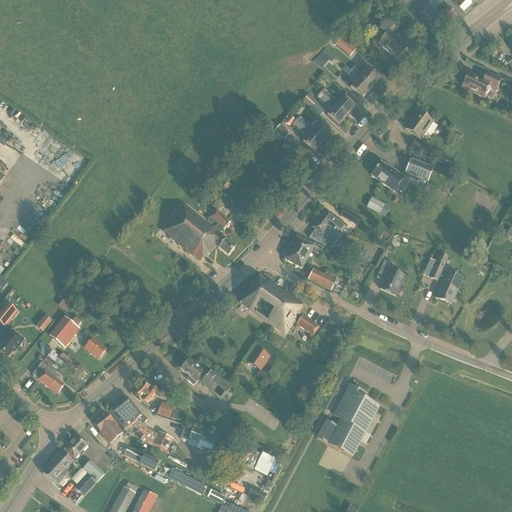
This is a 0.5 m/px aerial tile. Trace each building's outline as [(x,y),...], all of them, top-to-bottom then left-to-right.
[(430,0),(426,5),(434,13),(445,0),(430,0)] [(420,12),(426,18),(432,12),(425,6),(420,12)] [(441,16),(435,22),(444,32),(458,18),(448,9),(446,8),(444,10),(441,6),(436,11),(441,16)] [(400,26),(388,16),(377,29),(386,37),(379,44),(397,60),(408,48),(392,35),(400,26)] [(344,34),(348,38),(353,33),(349,29),(344,34)] [(348,41),(357,49),(362,44),(353,36),(348,41)] [(336,45),(350,58),(356,51),(342,38),(336,45)] [(322,54),(332,63),(336,59),(326,49),(322,54)] [(342,70),(348,76),(351,72),(345,67),(342,70)] [(360,73),(354,68),(351,72),(371,90),(380,80),(368,69),(361,76),(359,74),(360,73)] [(287,83),(299,91),(306,81),(294,72),(287,83)] [(351,72),(348,76),(353,80),(354,79),(357,82),(350,89),(362,99),(371,90),(351,72)] [(490,88),(497,92),(502,80),(489,74),(485,81),(471,74),(464,89),(485,99),(490,88)] [(339,103),(323,90),(320,94),(329,102),(335,107),(346,117),(354,108),(343,98),(339,103)] [(325,106),(329,102),(320,94),(316,97),(325,106)] [(316,104),(307,96),(303,101),(312,109),(316,104)] [(0,150),(73,183),(84,158),(80,157),(82,154),(24,128),(29,118),(0,104),(0,150)] [(293,112),(298,116),(304,110),(299,106),(293,112)] [(346,117),(335,107),(327,116),(338,126),(346,117)] [(431,136),(437,127),(432,124),(432,123),(418,113),(405,130),(420,141),(426,132),(431,136)] [(285,123),(289,127),(294,121),(290,117),(285,123)] [(296,121),(305,128),(308,125),(299,117),(296,121)] [(305,128),(296,121),(292,125),(308,138),(303,143),(314,153),(322,144),(317,139),(311,134),(305,128)] [(330,135),(319,125),(311,134),(317,139),(322,144),(330,135)] [(285,139),(290,135),(280,126),(276,132),(277,132),(273,136),(279,141),(283,137),(285,139)] [(432,152),(432,151),(428,148),(427,149),(415,142),(410,150),(427,159),(428,158),(434,161),(434,160),(442,165),(443,164),(454,170),(456,166),(445,160),(447,157),(439,152),(438,155),(432,152)] [(411,161),(406,173),(428,182),(433,169),(411,161)] [(381,164),(371,177),(394,193),(404,178),(393,170),(392,171),(381,164)] [(382,217),(387,208),(368,199),(364,208),(382,217)] [(183,205),(162,232),(201,263),(207,255),(208,256),(216,247),(228,257),(235,249),(222,239),(223,238),(218,234),(222,229),(223,230),(226,227),(227,228),(230,226),(228,224),(230,222),(215,210),(209,218),(217,224),(213,229),(183,205)] [(340,217),(350,223),(354,216),(344,210),(340,217)] [(333,218),(325,212),(319,220),(333,231),(342,234),(347,227),(334,217),(333,218)] [(333,231),(319,220),(312,228),(322,236),(333,244),(342,234),(333,231)] [(381,237),(386,240),(390,233),(384,230),(381,237)] [(13,235),(9,238),(20,250),(23,246),(13,235)] [(315,240),(324,246),(335,252),(337,249),(319,237),(315,240)] [(297,238),(285,261),(302,270),(314,248),(297,238)] [(386,251),(392,255),(395,249),(388,246),(386,251)] [(385,278),(380,290),(396,297),(405,277),(389,270),(391,265),(384,262),(379,275),(385,278)] [(436,263),(429,279),(437,283),(444,267),(436,263)] [(309,281),(331,291),(335,282),(329,278),(331,274),(326,271),(323,276),(314,271),(309,281)] [(448,273),(436,300),(450,306),(462,279),(448,273)] [(303,317),(302,318),(299,316),(299,315),(298,313),(303,306),(269,283),(268,284),(259,278),(241,305),(280,333),(288,321),(293,324),(294,322),(297,325),(297,326),(313,337),(319,329),(303,317)] [(313,303),(312,310),(321,311),(322,304),(313,303)] [(0,314),(0,325),(4,328),(17,313),(10,308),(7,305),(0,314)] [(72,322),(77,326),(81,321),(76,317),(72,322)] [(50,337),(64,349),(79,330),(65,319),(50,337)] [(0,352),(3,355),(7,349),(11,352),(20,340),(7,330),(0,339),(0,352)] [(99,347),(100,346),(92,340),(89,344),(87,342),(83,348),(85,349),(92,355),(93,354),(100,360),(106,352),(99,347)] [(246,363),(260,372),(271,355),(257,346),(246,363)] [(200,384),(204,388),(220,402),(231,390),(211,372),(207,377),(203,373),(189,361),(181,370),(195,382),(199,377),(203,381),(200,384)] [(51,390),(58,395),(64,387),(57,382),(60,378),(42,364),(33,376),(38,380),(38,381),(51,391),(51,390)] [(373,377),(391,384),(394,377),(376,369),(373,377)] [(144,381),(131,395),(140,403),(141,401),(147,406),(158,392),(144,381)] [(187,406),(189,403),(207,416),(213,407),(184,386),(176,398),(187,406)] [(334,418),(341,422),(328,446),(352,458),(359,446),(379,408),(363,400),(365,395),(350,387),(334,418)] [(258,401),(268,407),(272,401),(262,394),(258,401)] [(143,415),(142,416),(127,398),(110,412),(125,430),(137,420),(143,426),(148,420),(143,415)] [(161,407),(158,415),(169,419),(172,411),(161,407)] [(225,425),(232,416),(223,410),(216,420),(225,425)] [(118,430),(106,415),(94,425),(106,439),(110,444),(122,435),(118,430)] [(318,440),(327,445),(337,426),(327,421),(322,431),(318,440)] [(166,452),(167,452),(173,440),(158,433),(158,434),(146,428),(145,429),(146,433),(143,436),(138,431),(134,435),(140,440),(165,454),(166,452)] [(211,450),(212,450),(214,447),(213,446),(213,445),(203,441),(204,438),(201,436),(201,435),(185,428),(181,440),(188,443),(189,440),(198,444),(196,448),(201,450),(202,446),(211,450)] [(65,451),(63,453),(73,462),(75,460),(80,455),(81,457),(84,453),(82,452),(89,446),(78,436),(65,451)] [(222,452),(229,455),(230,452),(234,453),(232,459),(247,466),(247,467),(255,470),(262,454),(227,441),(222,452)] [(140,464),(140,465),(154,473),(159,464),(145,456),(144,456),(128,448),(124,456),(140,464)] [(73,462),(63,453),(42,475),(53,484),(55,482),(59,485),(69,474),(65,471),(73,463),(73,462)] [(83,470),(97,483),(104,476),(90,462),(83,470)] [(171,480),(185,487),(188,481),(173,475),(171,480)] [(84,498),(96,484),(87,476),(75,489),(84,498)] [(128,484),(125,489),(124,488),(111,511),(125,511),(135,495),(134,494),(137,489),(128,484)] [(258,491),(254,498),(262,503),(267,496),(258,491)] [(146,511),(154,498),(142,492),(131,511),(146,511)]
